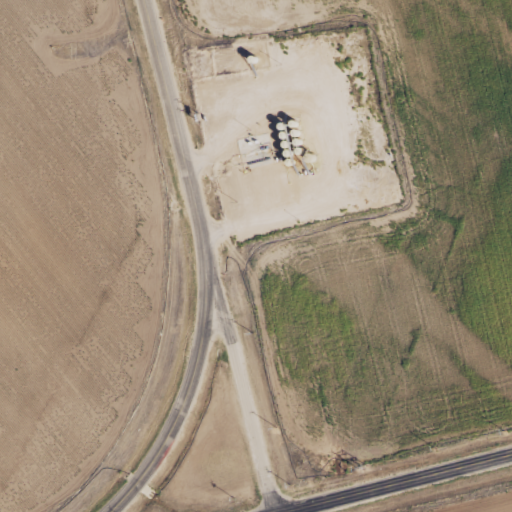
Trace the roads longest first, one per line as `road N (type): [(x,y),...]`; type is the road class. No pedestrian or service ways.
road 1 (secondary): [(142,0),(191,196),(203,309),(172,425),(108,511)]
road 2 (tertiary): [(204,263),(271,511)]
road 3 (secondary): [(283,511),(511,453)]
